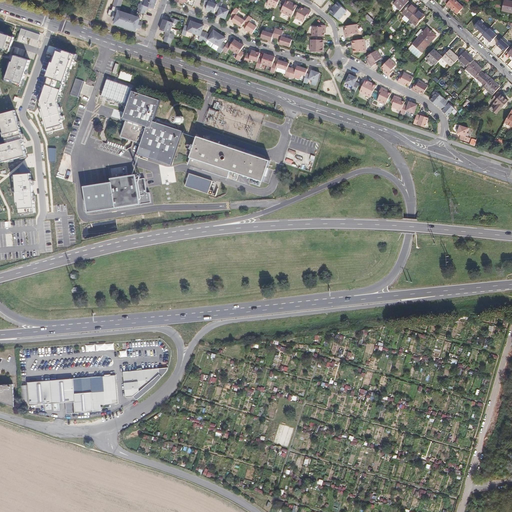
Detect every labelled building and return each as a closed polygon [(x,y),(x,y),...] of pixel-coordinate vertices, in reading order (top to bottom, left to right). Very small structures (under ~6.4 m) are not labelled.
[(114,0),(113,5),(111,4),(109,10),(115,12),(116,9),(119,10),(117,15),(116,19),(137,26),(139,23),(140,17),(143,18),(147,6),(148,6),(150,2),(155,4),(156,0),(114,0)] [(208,0),(203,0),(202,5),(206,6),(205,10),(213,13),(214,11),(216,5),(208,2),(208,0)] [(268,0),(266,4),(274,9),(278,0),(268,0)] [(289,2),(285,0),(280,11),(290,17),(296,5),(293,3),(292,4),(289,3),(289,2)] [(396,0),(392,5),(399,11),(407,3),(404,0),(396,0)] [(462,7),(453,0),(449,0),(445,4),(450,8),(456,14),(462,7)] [(501,10),(510,13),(511,4),(511,3),(503,1),(501,10)] [(217,2),(216,5),(214,11),(218,12),(217,17),(225,19),(228,11),(220,8),(221,4),(217,2)] [(346,11),(336,3),(334,6),(335,6),(332,9),(331,8),(328,12),(338,21),(346,11)] [(401,14),(408,21),(417,11),(413,8),(409,4),(401,14)] [(305,9),(300,7),(294,17),(303,22),(305,16),(307,17),(310,11),(305,8),(305,9)] [(238,11),(234,8),(229,16),(233,18),(231,21),(240,27),(242,24),(244,21),(235,15),(238,11)] [(417,11),(408,21),(415,27),(424,17),(420,14),(417,11)] [(244,21),(242,24),(246,27),(244,30),(251,35),(256,27),(249,23),(251,19),(247,17),(244,21)] [(163,20),(161,25),(171,28),(173,23),(178,25),(179,21),(170,18),(169,22),(163,20)] [(186,31),(193,34),(197,23),(190,21),(188,27),(184,25),(181,34),(185,36),(186,31)] [(487,21),(484,24),(481,27),(485,31),(491,37),(497,31),(491,25),(492,25),(487,21)] [(198,40),(202,41),(206,33),(201,31),(203,26),(197,23),(193,34),(199,36),(198,40)] [(345,31),(344,32),(345,38),(352,37),(351,35),(358,34),(356,24),(344,26),(345,31)] [(169,33),(171,28),(161,25),(159,30),(165,32),(164,36),(165,37),(163,42),(171,44),(174,35),(169,33)] [(318,27),(311,27),(311,36),(323,36),(323,31),(325,31),(325,25),(318,25),(318,27)] [(39,35),(20,29),(18,35),(37,41),(39,35)] [(272,34),(262,31),(260,38),(270,41),(272,38),(276,39),(278,30),(274,29),(272,34)] [(420,52),(434,36),(430,33),(425,29),(422,32),(420,30),(415,36),(417,38),(412,44),(420,52)] [(210,36),(206,33),(202,41),(205,44),(207,40),(213,43),(219,34),(213,30),(210,36)] [(282,31),(278,30),(276,39),(280,40),(278,44),(289,47),(291,40),(281,37),(282,31)] [(0,47),(10,52),(14,37),(0,32),(0,47)] [(222,50),(225,45),(222,43),(225,38),(219,34),(213,43),(219,47),(217,51),(220,53),(222,50)] [(364,39),(351,41),(351,45),(352,45),(353,49),(352,49),(353,53),(365,51),(364,39)] [(231,45),(227,43),(225,45),(222,50),(226,53),(229,48),(233,51),(239,43),(234,40),(231,45)] [(323,40),(310,40),(310,52),(322,52),(322,48),(321,48),(321,45),(322,45),(323,40)] [(239,43),(233,51),(238,54),(235,58),(239,61),(244,53),(240,51),(243,46),(239,43)] [(506,57),(511,61),(511,60),(511,52),(507,48),(502,53),(506,57)] [(69,68),(71,69),(76,55),(58,49),(56,57),(54,56),(47,77),(64,82),(69,68)] [(258,58),(260,53),(251,50),(250,55),(246,53),(243,62),(247,64),(249,59),(257,62),(258,58)] [(381,58),(376,50),(366,56),(369,61),(368,62),(371,66),(377,62),(376,61),(381,58)] [(433,67),(441,59),(437,55),(432,50),(424,59),(433,67)] [(441,59),(450,67),(457,60),(458,59),(454,55),(448,50),(441,59)] [(466,68),(472,62),(473,61),(468,57),(463,52),(458,59),(457,60),(466,68)] [(266,65),(269,55),(264,54),(262,60),(258,58),(257,62),(255,67),(259,69),(261,63),(266,65)] [(276,67),(277,64),(273,63),(275,57),(269,55),(266,65),(271,67),(270,72),(274,73),(276,67)] [(30,60),(16,56),(13,62),(12,62),(5,81),(21,86),(26,72),(30,60)] [(396,64),(389,58),(381,68),(385,71),(384,72),(388,76),(393,70),(392,69),(396,64)] [(288,63),(278,60),(277,64),(276,67),(278,67),(278,68),(286,70),(284,76),(289,77),(291,68),(287,67),(288,63)] [(480,72),(481,70),(475,65),(472,62),(466,68),(464,70),(474,78),(480,72)] [(306,73),(307,69),(296,66),(295,69),(291,68),(289,77),(293,78),(295,73),(305,76),(306,73)] [(133,74),(121,70),(119,77),(131,81),(133,74)] [(320,73),(311,70),(310,74),(306,73),(305,76),(303,82),(307,83),(309,79),(317,82),(320,73)] [(409,85),(413,77),(404,72),(402,76),(401,75),(397,81),(404,85),(406,83),(409,85)] [(483,86),(489,80),(483,75),(480,72),(474,78),(483,86)] [(357,78),(349,74),(345,82),(353,86),(350,90),(354,92),(359,84),(355,82),(357,78)] [(64,82),(49,78),(41,101),(42,106),(40,107),(47,132),(63,128),(61,121),(63,121),(57,101),(64,82)] [(85,82),(76,79),(71,95),(79,97),(85,82)] [(492,95),(499,88),(494,83),(489,79),(489,80),(483,86),(483,87),(492,95)] [(369,82),(365,80),(359,91),(370,97),(376,85),(372,83),(372,84),(368,83),(369,82)] [(428,86),(419,80),(417,84),(415,83),(412,89),(419,93),(420,91),(423,93),(428,86)] [(104,87),(103,97),(122,100),(123,96),(113,94),(114,92),(109,92),(110,87),(104,87)] [(386,90),(381,88),(378,94),(379,95),(376,100),(385,105),(390,94),(386,91),(386,90)] [(139,154),(138,155),(170,166),(171,165),(172,165),(184,131),(155,121),(161,102),(132,92),(123,119),(124,119),(123,120),(126,121),(121,137),(140,144),(137,153),(139,154)] [(445,100),(437,92),(430,100),(436,105),(437,104),(439,106),(445,100)] [(503,99),(500,96),(500,97),(497,95),(491,102),(493,104),(492,105),(496,108),(493,111),(492,112),(495,114),(496,114),(507,102),(503,99)] [(401,98),(393,96),(391,103),(392,103),(391,107),(401,110),(403,104),(404,102),(400,100),(401,98)] [(455,108),(445,100),(439,106),(443,110),(442,110),(448,115),(455,108)] [(407,106),(403,104),(401,110),(400,113),(404,114),(406,110),(414,113),(417,104),(408,102),(407,106)] [(0,161),(3,160),(4,162),(27,156),(24,146),(23,144),(24,144),(15,111),(0,115),(2,121),(1,122),(7,143),(0,145),(0,161)] [(511,115),(511,112),(510,111),(503,124),(511,128),(511,119),(510,119),(511,115)] [(420,116),(416,114),(413,123),(425,127),(428,118),(424,116),(423,115),(421,115),(420,116)] [(469,128),(460,126),(458,134),(461,135),(460,139),(469,142),(470,138),(466,137),(469,128)] [(270,161),(197,137),(194,147),(188,166),(228,179),(230,172),(263,183),(269,164),(270,161)] [(30,173),(15,175),(17,192),(16,192),(17,203),(20,203),(20,213),(35,212),(32,180),(31,180),(30,173)] [(84,186),(88,212),(152,203),(151,194),(148,194),(145,179),(137,180),(136,174),(111,178),(111,182),(84,186)] [(213,182),(189,174),(185,187),(208,195),(213,182)] [(492,374),(493,371),(494,371),(496,363),(488,361),(485,372),(492,374)] [(168,368),(124,373),(125,398),(133,397),(136,401),(145,395),(152,389),(161,379),(168,368)] [(214,377),(209,377),(209,382),(217,383),(218,373),(214,373),(214,377)] [(119,404),(117,377),(29,383),(31,406),(76,403),(77,413),(102,412),(101,405),(119,404)] [(0,401),(15,407),(14,385),(1,386),(0,386),(0,401)] [(437,438),(444,440),(447,431),(443,429),(441,433),(439,433),(437,438)] [(427,511),(431,511),(434,511),(436,504),(428,502),(427,511)]
